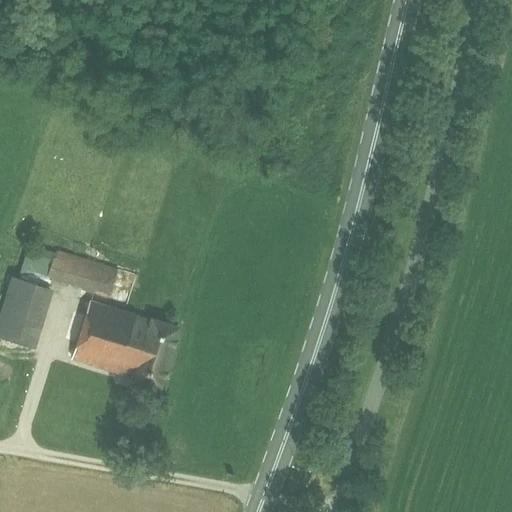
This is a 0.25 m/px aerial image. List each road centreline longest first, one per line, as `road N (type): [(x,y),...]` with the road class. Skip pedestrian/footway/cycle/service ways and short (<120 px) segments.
road 1 (unclassified): [(337,511),(402,304),(479,0)]
road 2 (primary): [(263,494),(333,293),(404,0)]
road 3 (residential): [(263,494),(0,447)]
